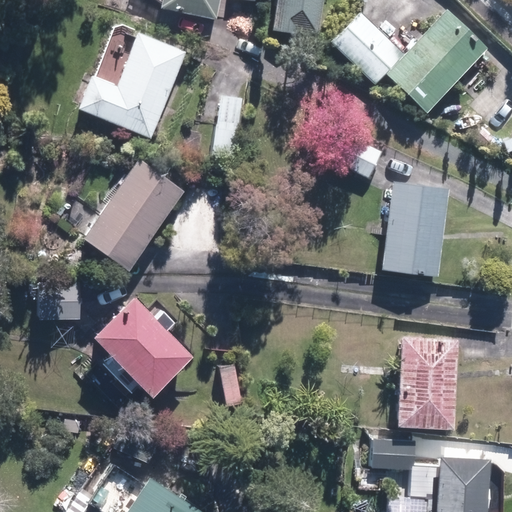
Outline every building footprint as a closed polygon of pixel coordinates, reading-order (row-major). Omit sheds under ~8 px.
[(156,0),(155,10),(211,21),(215,0),(156,0)] [(270,0),(266,32),(292,35),(292,33),(312,36),(317,0),(270,0)] [(326,45),(371,87),(380,77),(421,115),(482,49),(440,10),(398,55),(355,15),(326,45)] [(70,109),(145,139),(179,51),(132,33),(110,87),(83,76),(70,109)] [(208,158),(229,161),(237,100),(216,97),(208,158)] [(337,164),(364,178),(377,152),(348,138),(337,164)] [(75,239),(121,271),(177,192),(131,159),(75,239)] [(375,270),(432,278),(443,190),(387,182),(375,270)] [(34,321),(74,321),(74,285),(34,285),(34,321)] [(85,338),(143,398),(185,358),(158,331),(165,323),(153,311),(146,318),(126,298),(85,338)] [(392,428),(447,430),(451,341),(396,338),(392,428)] [(107,448),(143,464),(152,444),(115,427),(107,448)] [(381,498),(380,511),(480,511),(484,460),(432,457),(431,468),(409,467),(411,443),(369,441),(368,469),(406,471),(405,499),(381,498)] [(107,466),(77,511),(191,511),(142,479),(137,486),(107,466)]
